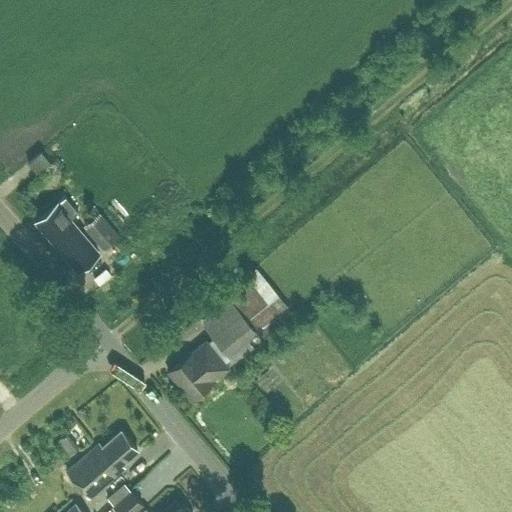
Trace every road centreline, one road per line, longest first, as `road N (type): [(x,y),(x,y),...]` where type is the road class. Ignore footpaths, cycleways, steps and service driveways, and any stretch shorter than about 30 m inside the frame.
road 1 (track): [(510,0),(107,345)]
road 2 (unclassified): [(246,511),(107,345)]
road 3 (unclassified): [(107,345),(0,214)]
road 4 (unclassified): [(0,437),(107,345)]
